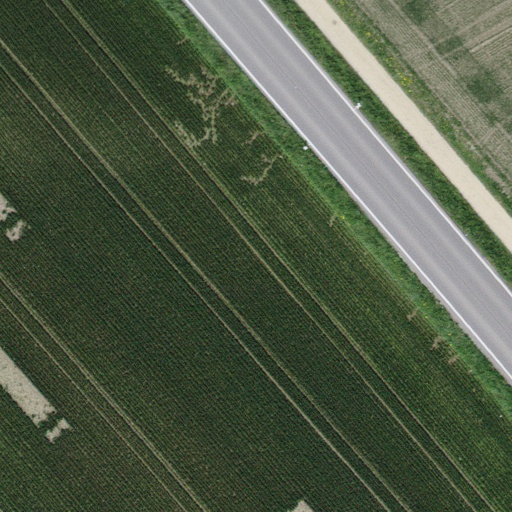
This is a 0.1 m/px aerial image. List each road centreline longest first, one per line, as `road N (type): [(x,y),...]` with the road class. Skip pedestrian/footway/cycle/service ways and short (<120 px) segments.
road 1 (secondary): [(511,339),(223,0)]
road 2 (track): [(511,243),(302,0)]
